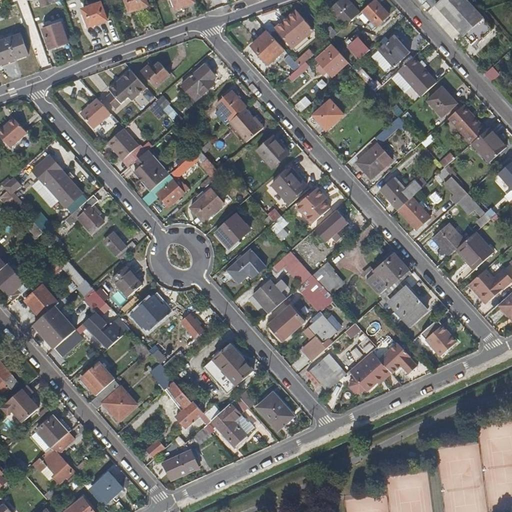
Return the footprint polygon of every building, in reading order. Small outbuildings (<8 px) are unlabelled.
[(147,7),(144,0),(125,0),(122,1),(124,5),(127,4),(129,13),(147,7)] [(195,2),(193,0),(173,0),(177,8),(195,2)] [(360,13),(348,0),(338,0),(327,11),(343,28),(355,17),(360,13)] [(388,15),(374,0),(373,0),(361,12),(370,21),(366,25),(371,31),(388,15)] [(493,29),(473,8),(466,0),(441,0),(435,6),(451,23),(472,48),(493,29)] [(431,9),(425,2),(421,5),(427,12),(431,9)] [(0,22),(22,15),(19,4),(2,10),(0,10),(0,22)] [(107,21),(101,4),(82,10),(84,14),(81,16),(83,21),(86,20),(89,27),(107,21)] [(304,35),(311,29),(294,10),(280,23),(282,25),(276,31),(291,47),(304,35)] [(336,35),(328,27),(327,28),(318,19),(315,22),(322,29),(331,39),(336,35)] [(69,43),(62,23),(43,29),(50,50),(56,48),(69,43)] [(276,31),(282,25),(280,23),(274,28),(276,31)] [(284,50),(274,40),(267,32),(252,46),(269,65),(284,50)] [(0,64),(28,55),(21,34),(0,41),(0,64)] [(294,50),(307,38),(304,35),(291,47),(294,50)] [(394,67),(409,52),(394,35),(378,49),(394,67)] [(368,51),(356,38),(347,47),(359,60),(368,51)] [(333,76),(348,62),(332,44),(316,59),(322,65),(319,69),(324,74),(328,71),(333,76)] [(300,67),(296,63),(293,60),(288,55),(284,59),(295,71),(300,67)] [(304,63),(308,60),(304,56),(296,63),(300,67),(304,63)] [(436,83),(412,57),(398,71),(421,97),(436,83)] [(155,87),(170,73),(158,60),(151,66),(145,59),(136,66),(155,87)] [(304,71),(308,67),(304,63),(300,67),(304,71)] [(195,101),(214,85),(210,80),(215,76),(205,64),(181,86),(195,101)] [(293,81),(304,71),(300,67),(295,71),(289,77),(293,81)] [(499,76),(491,67),(484,74),(491,82),(499,76)] [(382,85),(377,79),(374,81),(362,68),(356,72),(369,86),(375,92),(382,85)] [(147,87),(130,69),(120,79),(122,81),(119,84),(117,82),(109,89),(111,91),(107,96),(117,108),(130,97),(134,93),(137,97),(147,87)] [(375,92),(369,86),(368,88),(374,96),(376,94),(375,92)] [(457,104),(443,88),(428,101),(442,117),(457,104)] [(247,107),(233,91),(217,105),(231,121),(246,109),(247,107)] [(301,112),(311,103),(305,96),(295,105),(301,112)] [(95,128),(112,113),(106,106),(99,98),(82,113),(95,128)] [(163,109),(170,104),(167,98),(159,102),(163,109)] [(344,115),(330,100),(313,116),(326,131),(344,115)] [(486,131),(474,119),(472,120),(468,116),(470,114),(462,106),(447,119),(471,145),(472,144),(486,131)] [(264,127),(260,122),(259,123),(246,109),(231,121),(230,123),(248,143),(264,127)] [(405,123),(413,117),(409,111),(401,116),(405,123)] [(12,126),(17,121),(14,117),(9,123),(12,126)] [(402,132),(407,127),(398,117),(390,124),(375,137),(381,144),(398,128),(402,132)] [(0,136),(10,147),(27,132),(17,121),(12,126),(9,123),(0,130),(0,136)] [(124,160),(140,145),(124,128),(108,142),(124,160)] [(506,147),(489,128),(486,131),(472,144),(489,163),(506,147)] [(427,146),(435,138),(431,134),(422,142),(427,146)] [(288,154),(279,144),(280,143),(273,136),(257,151),(272,168),(288,154)] [(291,151),(283,141),(280,143),(279,144),(288,154),(291,151)] [(392,159),(379,145),(372,151),(371,150),(357,164),(372,180),(386,167),(385,166),(392,159)] [(141,168),(155,156),(150,150),(136,162),(141,168)] [(209,160),(200,150),(194,155),(203,164),(204,162),(214,173),(218,170),(209,160)] [(448,164),(456,158),(451,152),(443,157),(448,164)] [(169,172),(155,156),(141,168),(136,173),(152,191),(170,176),(171,174),(169,172)] [(214,181),(221,174),(218,170),(214,173),(204,162),(203,164),(201,166),(211,177),(214,181)] [(511,162),(498,175),(511,190),(511,162)] [(83,194),(71,180),(74,178),(66,169),(64,172),(57,164),(41,178),(55,194),(67,208),(83,194)] [(456,174),(448,165),(444,169),(452,177),(456,174)] [(302,177),(293,167),(289,170),(299,180),(301,178),(302,177)] [(307,186),(301,178),(299,180),(289,170),(273,185),(289,203),(307,186)] [(466,185),(456,174),(452,177),(462,188),(466,185)] [(179,198),(185,192),(170,176),(152,191),(142,199),(147,205),(159,195),(169,207),(175,202),(177,204),(181,200),(179,198)] [(21,186),(14,177),(3,187),(11,195),(21,186)] [(205,188),(214,181),(211,177),(202,185),(205,188)] [(412,198),(423,188),(416,181),(404,191),(393,178),(380,190),(385,195),(392,203),(398,210),(412,198)] [(462,189),(451,178),(444,184),(455,195),(462,189)] [(324,201),(320,197),(323,194),(317,188),(315,191),(305,199),(297,207),(312,224),(330,208),(324,201)] [(463,197),(468,194),(462,188),(462,189),(455,195),(453,197),(458,202),(463,197)] [(305,199),(315,191),(313,189),(304,197),(305,199)] [(225,204),(212,190),(192,207),(205,222),(225,204)] [(462,207),(471,198),(468,194),(463,197),(458,202),(462,207)] [(102,214),(95,205),(99,201),(94,195),(77,210),(66,220),(71,225),(85,213),(98,227),(104,222),(99,216),(102,214)] [(392,203),(385,195),(382,197),(390,205),(392,203)] [(430,217),(424,210),(427,207),(422,200),(418,204),(412,198),(398,210),(417,230),(430,217)] [(479,207),(471,198),(462,207),(469,215),(479,207)] [(329,233),(350,215),(345,209),(315,233),(320,238),(328,232),(329,233)] [(251,230),(237,214),(216,232),(230,248),(251,230)] [(280,225),(285,221),(281,217),(279,219),(276,221),(280,225)] [(44,232),(33,220),(28,223),(34,229),(32,231),(38,238),(44,232)] [(257,231),(265,229),(263,220),(255,222),(257,231)] [(280,225),(276,221),(276,222),(275,222),(270,228),(279,238),(286,232),(280,225)] [(351,242),(363,230),(358,224),(346,236),(351,242)] [(465,242),(448,224),(434,239),(449,257),(456,250),(465,242)] [(64,245),(53,232),(47,236),(59,249),(64,245)] [(494,253),(475,233),(471,237),(465,242),(456,250),(466,261),(469,259),(477,268),(494,253)] [(51,242),(44,234),(39,239),(45,247),(51,242)] [(121,260),(136,247),(132,242),(126,247),(113,234),(105,241),(121,260)] [(313,275),(304,266),(297,257),(291,251),(283,259),(271,269),(276,274),(283,267),(286,265),(303,284),(313,275)] [(380,295),(409,270),(393,253),(364,278),(380,295)] [(266,266),(254,254),(232,274),(236,279),(240,283),(245,278),(250,274),(254,277),(266,266)] [(477,268),(469,259),(466,261),(475,270),(477,268)] [(14,269),(9,263),(6,266),(5,267),(9,273),(14,269)] [(86,279),(73,264),(68,268),(81,283),(86,279)] [(140,278),(128,265),(126,267),(138,280),(140,278)] [(303,284),(286,265),(283,267),(300,286),(303,284)] [(26,283),(25,281),(28,278),(22,272),(19,275),(14,269),(9,273),(5,267),(0,271),(0,285),(10,297),(26,283)] [(138,280),(126,267),(113,279),(128,297),(142,285),(138,280)] [(338,289),(321,270),(314,277),(331,295),(338,289)] [(403,283),(413,274),(409,270),(380,295),(384,299),(403,283)] [(489,301),(509,282),(501,274),(494,280),(485,270),(482,273),(477,277),(472,282),(489,300),(489,301)] [(248,282),(254,277),(250,274),(245,278),(248,282)] [(314,277),(313,275),(303,284),(312,295),(322,306),(319,309),(321,311),(335,299),(331,295),(314,277)] [(96,290),(92,286),(87,280),(80,286),(89,296),(96,290)] [(293,293),(283,281),(275,288),(286,300),(293,293)] [(270,314),(286,300),(275,288),(270,282),(254,296),(270,314)] [(489,300),(472,282),(468,285),(486,304),(489,300)] [(428,311),(403,283),(384,299),(379,303),(385,309),(393,303),(412,325),(428,311)] [(312,295),(303,284),(300,286),(297,289),(307,300),(312,295)] [(60,304),(44,285),(26,301),(42,318),(56,307),(60,304)] [(112,297),(121,305),(127,299),(118,291),(112,297)] [(511,291),(503,299),(497,304),(511,320),(511,291)] [(322,306),(312,295),(307,300),(318,313),(319,312),(321,311),(319,309),(322,306)] [(168,316),(152,297),(137,311),(153,329),(168,316)] [(67,338),(77,330),(56,307),(42,318),(34,325),(55,349),(67,338)] [(125,334),(102,307),(98,311),(86,322),(109,349),(125,334)] [(282,342),(305,322),(294,309),(280,321),(279,320),(272,326),(277,333),(282,342)] [(337,332),(319,312),(318,313),(313,318),(316,322),(308,328),(323,345),(337,332)] [(209,337),(201,327),(203,325),(197,318),(195,320),(191,316),(183,322),(189,330),(182,336),(189,343),(177,354),(182,360),(184,358),(195,348),(196,347),(204,341),(209,337)] [(394,346),(389,340),(387,342),(379,334),(366,320),(363,323),(362,322),(359,324),(386,353),(394,346)] [(351,338),(362,329),(356,323),(346,332),(351,338)] [(436,352),(441,357),(458,339),(442,324),(436,329),(431,324),(416,340),(432,356),(436,352)] [(389,340),(381,332),(379,334),(387,342),(389,340)] [(63,358),(75,347),(67,338),(55,349),(63,358)] [(368,339),(361,343),(366,351),(372,347),(368,339)] [(150,351),(157,345),(155,343),(148,349),(150,351)] [(419,369),(411,359),(412,357),(400,344),(381,360),(393,374),(403,367),(410,376),(419,369)] [(171,361),(157,345),(150,351),(164,366),(171,361)] [(204,369),(227,395),(254,370),(231,345),(204,369)] [(144,356),(139,351),(133,357),(137,362),(140,359),(144,356)] [(142,360),(150,352),(149,351),(144,356),(140,359),(142,360)] [(368,391),(384,376),(386,378),(391,373),(378,358),(372,352),(358,364),(350,371),(356,378),(352,381),(351,386),(357,393),(361,392),(365,389),(368,391)] [(168,371),(182,360),(177,354),(171,361),(164,366),(168,371)] [(341,379),(346,375),(340,368),(334,373),(323,360),(308,374),(318,385),(322,382),(328,389),(340,378),(341,379)] [(98,396),(116,379),(102,363),(83,380),(98,396)] [(25,388),(3,364),(0,366),(0,389),(11,401),(25,388)] [(175,383),(160,365),(151,373),(166,391),(168,389),(175,383)] [(138,405),(117,381),(92,403),(98,409),(104,403),(120,421),(138,405)] [(200,409),(187,393),(176,382),(175,383),(168,389),(186,410),(183,412),(177,418),(187,429),(205,413),(200,409)] [(24,423),(40,409),(30,398),(34,394),(28,386),(25,388),(11,401),(2,409),(9,416),(14,412),(24,423)] [(186,410),(168,389),(166,391),(165,392),(183,412),(186,410)] [(238,397),(233,392),(230,395),(234,400),(238,397)] [(254,404),(245,393),(240,397),(250,408),(254,404)] [(295,416),(275,393),(258,408),(278,431),(295,416)] [(250,408),(240,397),(221,414),(213,421),(235,446),(247,436),(236,422),(247,411),(250,408)] [(43,417),(50,411),(47,408),(40,414),(43,417)] [(70,433),(60,422),(55,416),(38,431),(53,448),(54,447),(70,433)] [(73,430),(64,418),(60,422),(70,433),(73,430)] [(213,437),(205,428),(195,437),(199,443),(209,436),(211,438),(213,437)] [(77,472),(60,454),(76,440),(70,433),(54,447),(57,451),(46,462),(49,466),(47,468),(51,471),(53,470),(57,475),(56,477),(59,480),(61,479),(63,481),(70,476),(71,477),(77,472)] [(238,449),(250,439),(247,436),(235,446),(238,449)] [(186,444),(180,437),(176,441),(182,448),(186,444)] [(154,460),(166,449),(159,442),(147,453),(154,460)] [(199,469),(192,451),(164,464),(172,481),(199,469)] [(4,476),(6,474),(0,467),(0,488),(1,489),(9,482),(4,476)] [(124,489),(110,473),(95,486),(109,503),(124,489)] [(51,489),(42,480),(40,482),(42,484),(38,487),(45,494),(51,489)] [(29,495),(25,490),(20,494),(25,499),(29,495)] [(93,511),(88,506),(82,499),(66,511),(93,511)]
